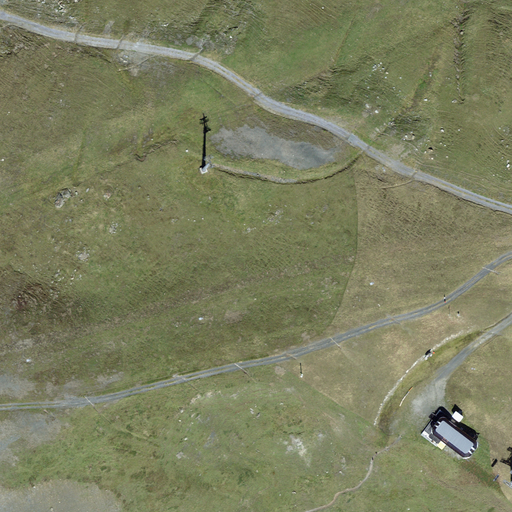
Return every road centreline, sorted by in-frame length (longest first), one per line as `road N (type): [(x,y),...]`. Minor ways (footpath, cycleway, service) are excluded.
road 1 (track): [(511,210),(378,156),(330,121),(272,107),(231,73),(179,50),(45,32),(0,12)]
road 2 (track): [(511,254),(422,311),(286,355),(87,400),(0,406)]
road 3 (track): [(421,408),(445,371),(511,315)]
